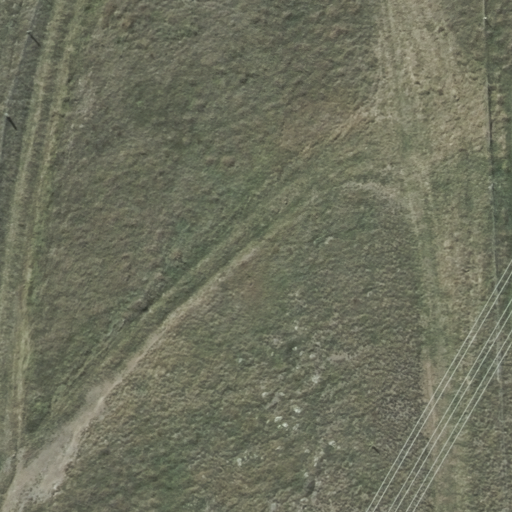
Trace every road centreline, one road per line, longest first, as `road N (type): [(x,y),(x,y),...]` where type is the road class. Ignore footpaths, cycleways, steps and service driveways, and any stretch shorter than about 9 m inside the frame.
road 1 (track): [(0,350),(17,382),(51,395),(94,382),(232,241),(278,213),(334,214),(375,232),(397,258),(434,401),(438,511)]
road 2 (track): [(55,0),(0,282)]
